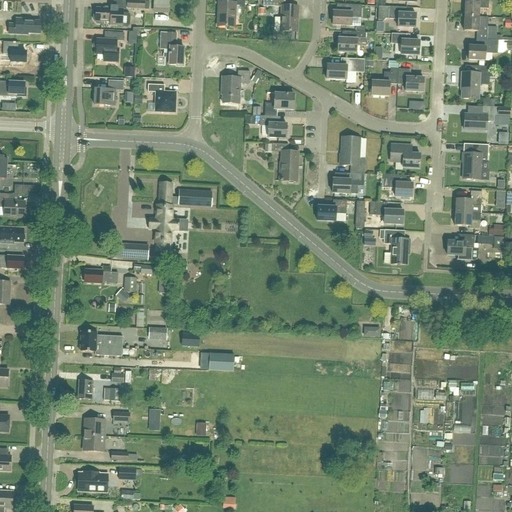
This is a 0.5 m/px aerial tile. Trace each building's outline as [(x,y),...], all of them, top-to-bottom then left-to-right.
[(244,7),(244,0),(228,0),(228,4),(218,4),(217,28),(234,29),(235,7),(244,7)] [(280,5),(288,6),(288,0),(263,0),(263,7),(279,8),(280,5)] [(479,18),(479,9),(488,10),(488,0),(477,0),(478,4),(465,4),(464,18),(479,18)] [(144,10),(145,2),(127,1),(126,9),(144,10)] [(360,19),(361,7),(348,6),(348,14),(334,13),(333,26),(350,27),(351,19),(360,19)] [(298,8),(282,7),(280,32),(296,33),(298,8)] [(415,29),(415,16),(399,15),(399,9),(378,8),(378,22),(383,22),(386,20),(398,20),(397,28),(415,29)] [(117,11),(117,9),(112,9),(112,10),(97,10),(96,16),(95,17),(94,21),(98,25),(102,25),(104,24),(111,24),(111,27),(123,27),(123,14),(124,11),(117,11)] [(463,32),(476,33),(476,40),(482,40),(482,41),(498,41),(498,42),(511,41),(511,39),(501,39),(501,37),(494,36),(495,28),(487,28),(488,19),(479,18),(464,18),(463,32)] [(10,32),(9,34),(10,34),(10,40),(26,41),(27,35),(27,34),(39,34),(40,23),(27,23),(27,21),(16,20),(16,26),(10,26),(10,32)] [(137,30),(133,30),(132,33),(128,33),(128,39),(136,39),(137,30)] [(123,42),(124,34),(112,33),(112,41),(97,40),(97,42),(95,42),(94,44),(94,47),(95,49),(97,49),(96,55),(104,56),(104,63),(118,63),(118,50),(116,50),(116,42),(123,42)] [(366,48),(367,34),(352,33),(351,41),(338,40),(337,54),(356,55),(356,47),(366,48)] [(183,67),(184,49),(176,49),(176,35),(160,35),(160,51),(164,51),(164,59),(165,59),(165,66),(169,66),(183,67)] [(409,36),(410,36),(391,35),(391,45),(401,46),(401,56),(419,57),(419,42),(407,42),(407,36),(409,36)] [(482,41),(482,40),(476,40),(476,47),(468,47),(467,61),(479,61),(484,62),(484,54),(497,55),(498,42),(498,41),(482,41)] [(0,55),(0,67),(24,69),(24,64),(26,64),(26,53),(14,52),(14,44),(18,44),(3,43),(3,55),(0,55)] [(363,74),(364,61),(341,60),(340,67),(327,67),(326,81),(346,82),(346,73),(355,74),(356,74),(363,74)] [(479,86),(489,86),(490,68),(478,68),(478,75),(461,74),(461,86),(462,86),(461,100),(478,101),(479,86)] [(134,70),(124,69),(123,78),(134,79),(134,70)] [(423,94),(423,80),(410,79),(410,71),(398,70),(398,85),(405,86),(405,93),(423,94)] [(249,86),(249,73),(237,73),(237,79),(222,79),(221,92),(223,92),(222,105),(239,106),(240,86),(249,86)] [(346,82),(346,84),(355,85),(356,74),(355,74),(346,73),(346,82)] [(397,85),(398,74),(384,74),(383,83),(372,83),(371,97),(389,98),(389,85),(397,85)] [(144,95),(145,81),(137,81),(136,95),(144,95)] [(0,82),(0,97),(6,98),(8,95),(9,95),(9,96),(15,97),(15,96),(18,96),(18,98),(26,98),(26,89),(24,89),(25,84),(9,83),(2,83),(0,82)] [(124,92),(124,83),(109,82),(109,91),(95,90),(94,106),(115,107),(116,92),(124,92)] [(148,86),(148,93),(156,94),(155,113),(175,114),(176,94),(167,93),(167,95),(164,95),(164,87),(148,86)] [(264,118),(277,118),(277,111),(293,112),(293,96),(274,95),(274,106),(265,105),(264,118)] [(494,123),(495,109),(482,108),(482,116),(464,115),(463,131),(486,132),(487,123),(494,123)] [(497,108),(497,117),(503,117),(503,126),(509,126),(509,117),(510,109),(497,108)] [(143,114),(135,114),(135,127),(143,127),(143,114)] [(246,117),(245,126),(259,127),(268,128),(268,139),(285,140),(286,126),(276,125),(277,118),(264,118),(260,117),(246,117)] [(366,141),(366,140),(341,139),(341,155),(340,155),(339,167),(350,167),(350,175),(364,176),(365,160),(359,160),(360,141),(366,141)] [(288,147),(288,146),(272,145),(272,153),(281,153),(281,166),(280,182),(274,181),(274,182),(296,183),(298,154),(284,153),(285,147),(288,147)] [(390,146),(390,160),(393,160),(402,161),(402,169),(419,170),(420,156),(406,155),(407,147),(394,147),(390,146)] [(462,154),(462,164),(463,164),(463,180),(480,181),(488,181),(489,163),(487,163),(488,146),(475,146),(474,155),(462,154)] [(332,195),(350,195),(358,196),(358,187),(363,188),(364,177),(358,176),(344,176),(344,182),(333,181),(332,195)] [(412,199),(412,185),(398,184),(398,176),(380,176),(380,189),(395,189),(395,198),(412,199)] [(150,230),(152,230),(155,230),(155,243),(157,244),(156,251),(168,252),(169,244),(171,244),(171,231),(177,231),(178,222),(172,221),(173,208),(171,208),(171,205),(211,208),(212,194),(179,192),(179,200),(171,199),(172,185),(160,185),(159,207),(157,207),(156,220),(150,220),(150,230)] [(454,214),(471,214),(480,215),(481,193),(471,192),(470,201),(455,200),(455,213),(454,213),(454,214)] [(496,202),(504,203),(505,193),(497,193),(496,202)] [(25,211),(25,203),(13,202),(14,196),(0,194),(0,208),(5,208),(4,217),(23,218),(24,211),(25,211)] [(346,215),(346,202),(333,202),(332,209),(317,208),(317,222),(335,223),(336,214),(346,215)] [(357,203),(355,229),(364,229),(365,203),(357,203)] [(403,226),(403,212),(386,211),(386,204),(375,203),(370,203),(369,216),(384,217),(384,225),(403,226)] [(480,215),(471,214),(454,214),(455,214),(454,226),(469,227),(469,230),(479,230),(480,222),(480,215)] [(178,222),(177,231),(186,232),(187,222),(178,222)] [(494,227),(494,237),(502,237),(502,230),(503,227),(494,227)] [(0,241),(1,241),(5,241),(5,242),(6,244),(12,244),(13,242),(23,243),(24,230),(6,229),(0,229),(0,241)] [(396,240),(396,232),(384,231),(384,245),(392,246),(390,265),(398,266),(398,267),(400,267),(400,266),(406,266),(407,251),(409,251),(410,241),(404,240),(396,240)] [(474,237),(462,236),(462,243),(447,242),(447,256),(457,257),(457,260),(456,260),(456,261),(471,262),(472,250),(474,250),(474,237)] [(502,239),(494,238),(493,249),(501,250),(502,239)] [(375,247),(375,239),(364,239),(363,247),(375,247)] [(148,247),(129,246),(128,260),(147,261),(148,247)] [(23,270),(23,257),(0,256),(0,269),(7,269),(7,270),(23,270)] [(152,275),(153,267),(134,265),(133,271),(140,272),(140,274),(152,275)] [(167,294),(168,267),(157,266),(157,274),(159,275),(158,293),(167,294)] [(117,285),(118,274),(103,273),(103,272),(85,271),(84,284),(102,285),(102,284),(117,285)] [(135,293),(135,287),(136,280),(124,279),(124,286),(123,293),(135,293)] [(0,305),(8,306),(10,284),(0,283),(0,305)] [(120,300),(124,304),(129,298),(125,294),(120,300)] [(379,337),(379,329),(371,329),(371,337),(379,337)] [(81,333),(80,343),(96,343),(95,346),(122,347),(122,338),(96,336),(96,334),(81,333)] [(183,335),(182,347),(198,348),(199,336),(183,335)] [(122,358),(122,347),(95,346),(96,343),(80,343),(80,352),(95,353),(95,357),(122,358)] [(209,371),(233,372),(234,356),(210,355),(209,371)] [(0,387),(7,388),(8,371),(0,370),(0,387)] [(123,384),(123,375),(111,375),(111,383),(123,384)] [(92,401),(93,383),(79,382),(78,400),(92,401)] [(119,403),(120,391),(110,390),(109,402),(119,403)] [(418,390),(418,399),(432,399),(432,390),(418,390)] [(443,423),(443,407),(422,407),(422,423),(443,423)] [(150,410),(149,422),(159,423),(160,411),(150,410)] [(129,423),(130,414),(113,413),(112,422),(129,423)] [(0,416),(0,432),(8,433),(8,429),(9,427),(9,426),(10,425),(10,424),(9,423),(9,422),(9,421),(9,417),(0,416)] [(84,436),(104,437),(105,421),(85,420),(84,436)] [(196,425),(196,436),(204,436),(204,425),(196,425)] [(103,453),(104,437),(84,436),(83,452),(103,453)] [(128,462),(128,454),(111,453),(111,461),(128,462)] [(0,471),(10,472),(11,457),(0,456),(0,471)] [(136,469),(119,468),(118,481),(135,482),(136,469)] [(97,476),(97,474),(84,473),(84,475),(79,475),(78,491),(87,492),(89,493),(91,493),(93,493),(95,493),(97,492),(107,493),(108,477),(97,476)] [(0,511),(3,511),(4,508),(12,508),(12,494),(0,493),(0,511)] [(121,493),(121,501),(133,502),(133,501),(133,495),(133,494),(121,493)] [(235,510),(235,499),(223,498),(223,510),(235,510)]
